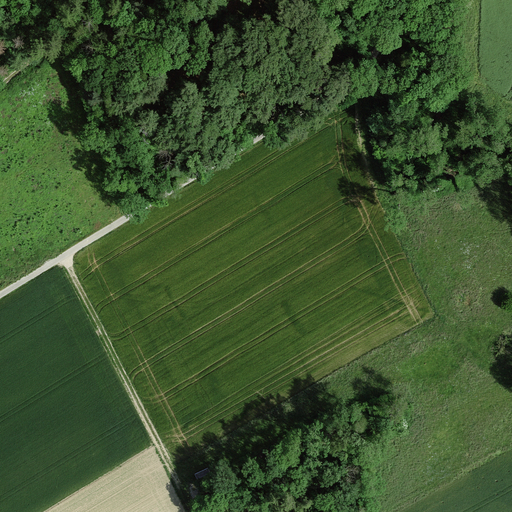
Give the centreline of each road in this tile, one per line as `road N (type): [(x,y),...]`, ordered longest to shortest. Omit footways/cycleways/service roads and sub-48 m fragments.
road 1 (track): [(402,0),(378,71),(0,296)]
road 2 (track): [(192,511),(63,257)]
road 3 (track): [(0,86),(122,0)]
